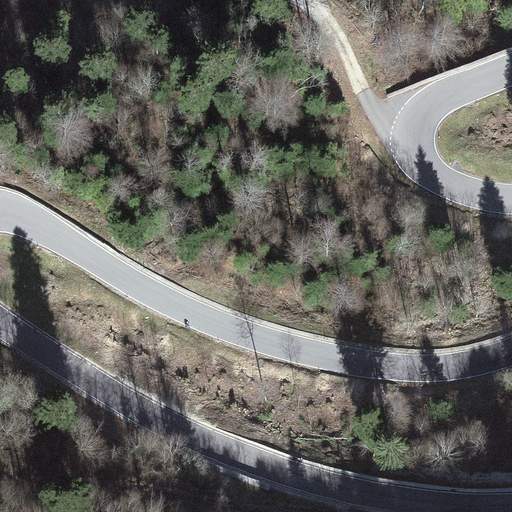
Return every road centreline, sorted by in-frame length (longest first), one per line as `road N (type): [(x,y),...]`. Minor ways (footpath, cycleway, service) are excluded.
road 1 (tertiary): [(511,500),(409,496),(285,470),(175,422),(0,310)]
road 2 (tertiary): [(0,212),(67,237),(171,301),(328,356),(407,367),(511,351)]
road 3 (track): [(0,482),(232,504),(364,490)]
road 4 (tertiary): [(511,198),(443,176),(421,142),(425,120),(443,97),(511,70)]
road 5 (track): [(310,0),(344,44),(389,131),(423,153)]
